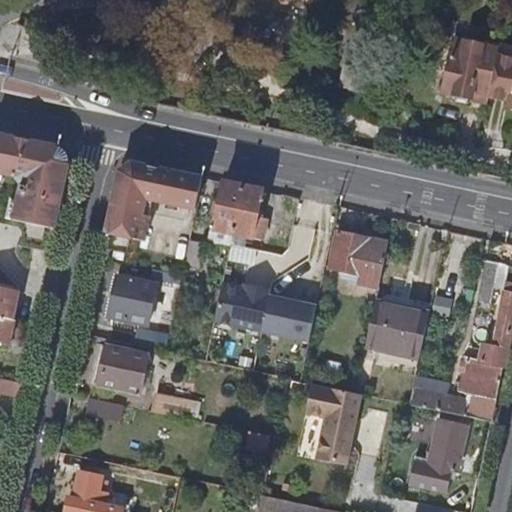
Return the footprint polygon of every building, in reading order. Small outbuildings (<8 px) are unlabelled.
[(488,103),(500,50),(455,40),(444,93),(456,96),(458,100),(464,101),(468,102),(469,99),(488,103)] [(378,95),(382,76),(345,69),(341,87),(378,95)] [(61,205),(70,166),(62,164),(55,160),(57,148),(31,142),(0,135),(0,174),(24,180),(15,221),(56,230),(61,205)] [(205,173),(120,156),(105,232),(146,240),(153,201),(198,209),(205,173)] [(234,235),(244,188),(225,184),(215,231),(234,235)] [(262,225),(263,218),(258,217),(264,193),(244,188),(234,235),(264,241),(267,226),(262,225)] [(384,263),(388,244),(338,234),(331,270),(380,280),(384,263)] [(494,286),(498,266),(486,263),(478,304),(490,306),(494,286)] [(506,288),(510,268),(498,266),(494,286),(506,288)] [(491,423),(511,327),(511,268),(510,268),(506,288),(493,348),(484,346),(480,362),(466,359),(459,392),(469,394),(467,402),(413,390),(410,406),(491,423)] [(150,328),(158,286),(118,278),(109,319),(150,328)] [(270,298),(271,292),(255,289),(254,293),(243,291),(223,287),(216,322),(263,332),(270,298)] [(0,317),(12,320),(18,294),(0,290),(0,317)] [(108,312),(110,291),(96,290),(94,311),(108,312)] [(262,334),(309,344),(318,305),(301,301),(301,304),(300,306),(288,303),(286,301),(270,298),(263,332),(262,334)] [(429,316),(429,318),(443,322),(447,303),(433,299),(429,316)] [(429,318),(429,316),(375,304),(365,347),(420,359),(429,318)] [(0,340),(10,343),(15,321),(12,320),(0,317),(0,340)] [(166,354),(169,338),(139,332),(136,348),(166,354)] [(143,395),(151,358),(109,349),(101,386),(143,395)] [(362,397),(312,386),(307,415),(326,420),(318,461),(347,468),(362,397)] [(177,415),(180,401),(157,396),(154,410),(177,415)] [(113,421),(116,405),(90,400),(87,415),(113,421)] [(459,471),(468,428),(439,421),(429,465),(459,471)] [(266,454),(270,438),(250,434),(246,449),(266,454)] [(120,511),(96,507),(102,480),(81,475),(75,502),(70,501),(69,504),(68,503),(67,507),(68,507),(67,511),(120,511)] [(276,511),(298,511),(300,505),(263,497),(260,508),(276,511)]
